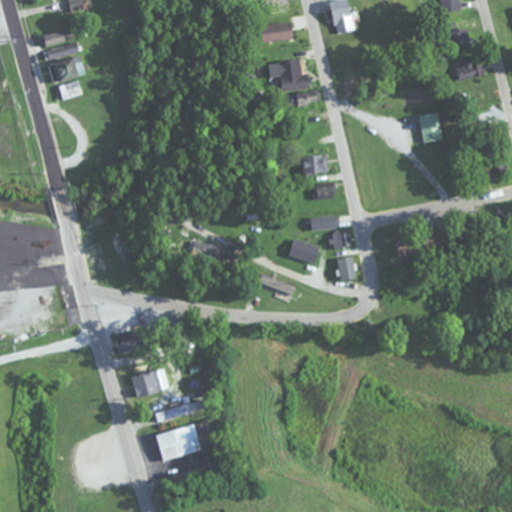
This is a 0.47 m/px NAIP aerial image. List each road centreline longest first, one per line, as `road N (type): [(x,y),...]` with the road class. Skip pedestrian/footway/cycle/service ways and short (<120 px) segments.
road 1 (residential): [(148,511),(5,0)]
road 2 (residential): [(82,294),(297,324),(350,318),(372,295)]
road 3 (residential): [(372,295),(308,0)]
road 4 (residential): [(372,295),(303,281),(182,223)]
road 5 (residential): [(362,228),(511,196)]
road 6 (residential): [(511,129),(479,0)]
